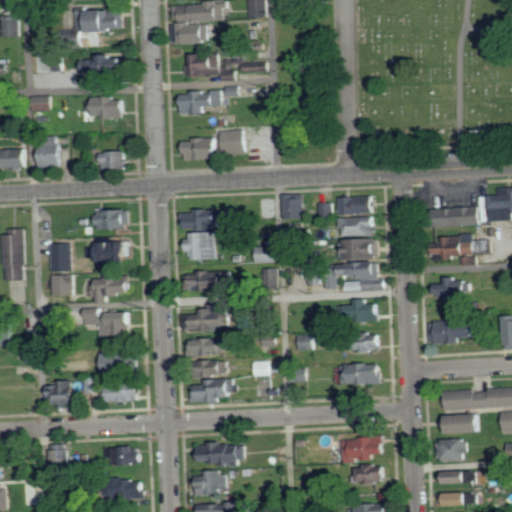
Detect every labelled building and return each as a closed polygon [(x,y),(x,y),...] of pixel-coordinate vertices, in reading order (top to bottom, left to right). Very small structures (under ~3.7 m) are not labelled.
[(272,0),(252,0),(253,17),(273,17),(272,0)] [(355,1),(336,1),(336,30),(354,30),(355,1)] [(230,19),(230,2),(178,3),(179,21),(230,19)] [(92,10),(92,30),(130,29),(129,10),(92,10)] [(23,36),(23,15),(5,16),(6,37),(23,36)] [(179,43),(210,42),(210,22),(179,23),(179,43)] [(241,81),(241,71),(224,70),(225,54),(194,53),(193,80),(207,80),(207,74),(228,75),(227,81),(241,81)] [(100,75),(132,74),(131,55),(87,56),(87,72),(100,72),(100,75)] [(248,72),(274,71),(273,58),(247,60),(248,72)] [(232,96),(245,95),(245,86),(232,86),(232,96)] [(228,105),(227,90),(186,92),(187,115),(210,114),(209,106),(228,105)] [(56,110),(56,95),(37,96),(38,111),(56,110)] [(90,98),(90,111),(98,111),(98,118),(130,117),(130,97),(90,98)] [(227,130),(228,152),(251,151),(250,129),(227,130)] [(190,138),(190,159),(225,158),(224,138),(190,138)] [(68,144),(43,143),(43,167),(67,168),(68,144)] [(32,149),(3,150),(4,168),(33,167),(32,149)] [(131,169),(130,151),(104,152),(104,169),(131,169)] [(493,195),(494,221),(511,220),(511,187),(501,188),(502,195),(493,195)] [(289,218),(309,218),(309,194),(288,195),(289,218)] [(344,214),(380,213),(379,196),(344,197),(344,214)] [(323,203),(323,217),(337,216),(336,203),(323,203)] [(442,208),(442,226),(485,226),(485,207),(442,208)] [(102,229),(135,228),(134,209),(101,210),(102,229)] [(234,210),(199,209),(199,213),(187,213),(186,229),(233,230),(234,210)] [(380,217),(345,218),(345,235),(380,234),(380,217)] [(31,281),(30,230),(9,230),(10,281),(31,281)] [(220,232),(195,232),(195,240),(190,240),(191,260),(221,258),(220,232)] [(439,254),(447,254),(447,257),(479,256),(479,237),(439,238),(439,254)] [(350,259),(386,258),(385,238),(349,239),(350,259)] [(493,253),(492,240),(480,241),(480,253),(493,253)] [(126,242),(100,242),(101,261),(126,261),(126,242)] [(77,243),(56,243),(56,271),(77,271),(77,243)] [(283,261),(282,246),(261,247),(262,262),(283,261)] [(289,265),(300,265),(299,247),(288,247),(289,265)] [(350,262),(349,277),(386,278),(386,262),(350,262)] [(232,271),(193,271),(194,291),(233,290),(232,271)] [(55,275),(56,295),(78,295),(77,274),(55,275)] [(135,294),(134,277),(95,278),(96,303),(113,302),(112,295),(135,294)] [(473,297),(472,281),(460,281),(460,277),(447,277),(447,284),(441,284),(441,298),(473,297)] [(349,290),(380,290),(380,288),(391,288),(391,280),(349,280),(349,290)] [(385,299),(356,300),(357,305),(344,306),(344,321),(386,319),(385,299)] [(188,315),(188,331),(231,329),(230,303),(216,303),(216,308),(201,309),(201,315),(188,315)] [(136,335),(135,312),(106,312),(106,309),(92,309),(93,324),(105,324),(106,336),(136,335)] [(0,343),(18,344),(18,320),(0,319),(0,343)] [(476,337),(476,320),(434,322),(435,343),(465,342),(465,337),(476,337)] [(318,349),(317,334),(301,335),(302,351),(318,349)] [(348,336),(349,351),(384,349),(383,334),(348,336)] [(232,355),(231,337),(193,339),(194,356),(232,355)] [(109,373),(141,372),(140,353),(108,353),(109,373)] [(205,375),(232,376),(232,360),(205,360),(205,375)] [(256,361),(257,376),(275,375),(274,360),(256,361)] [(388,364),(345,365),(346,384),(388,383),(388,364)] [(89,393),(103,393),(103,378),(88,378),(89,393)] [(225,401),(225,397),(240,396),(239,380),(197,382),(198,402),(225,401)] [(79,382),(53,383),(54,406),(80,405),(79,382)] [(145,401),(145,388),(142,388),(142,382),(113,382),(114,402),(145,401)] [(451,408),(511,406),(511,388),(451,390),(451,408)] [(455,433),(488,432),(487,414),(454,415),(455,433)] [(349,463),(361,463),(361,460),(380,460),(380,455),(390,454),(389,437),(348,438),(349,463)] [(472,460),(471,439),(447,440),(447,460),(472,460)] [(204,444),(205,464),(250,463),(249,442),(204,444)] [(74,463),(73,444),(56,445),(57,464),(74,463)] [(109,448),(110,465),(146,463),(145,446),(109,448)] [(359,469),(359,483),(390,484),(391,463),(367,462),(367,469),(359,469)] [(444,484),(474,483),(474,471),(444,471),(444,484)] [(202,495),(233,494),(232,472),(202,472),(202,495)] [(121,480),(121,499),(145,499),(146,480),(121,480)] [(472,505),(472,492),(450,492),(450,506),(472,505)] [(246,511),(246,502),(202,504),(202,511),(246,511)]
